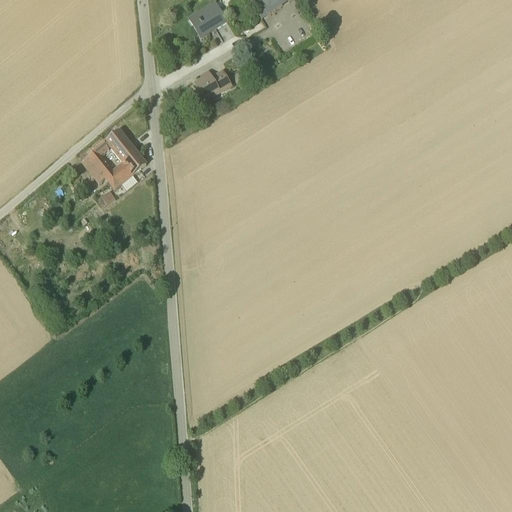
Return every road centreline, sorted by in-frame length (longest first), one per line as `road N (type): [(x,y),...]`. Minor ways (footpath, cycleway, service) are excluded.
road 1 (tertiary): [(186,511),(149,89)]
road 2 (unclassified): [(0,212),(149,89)]
